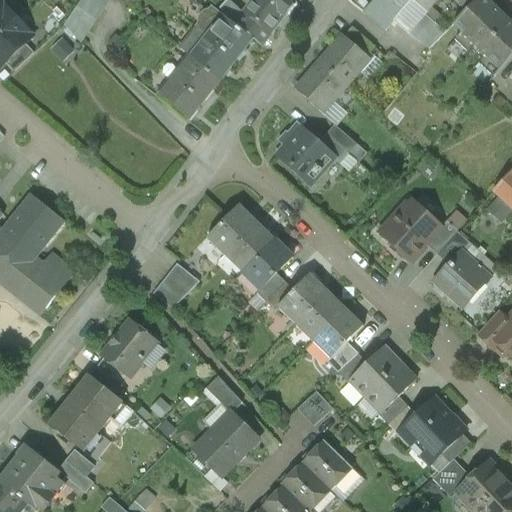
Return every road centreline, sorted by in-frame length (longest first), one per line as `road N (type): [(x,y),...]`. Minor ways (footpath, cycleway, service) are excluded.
road 1 (residential): [(226,139),(511,428)]
road 2 (unclassified): [(149,236),(0,418)]
road 3 (residential): [(0,103),(149,236)]
road 4 (unclassified): [(331,0),(226,139)]
road 5 (unclassified): [(226,139),(149,236)]
